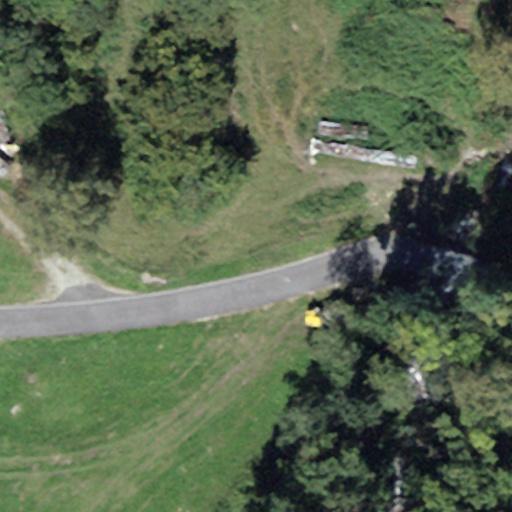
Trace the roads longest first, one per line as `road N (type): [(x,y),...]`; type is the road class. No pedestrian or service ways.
road 1 (residential): [(0,325),(216,301),(394,253),(511,283)]
road 2 (track): [(110,314),(0,210)]
